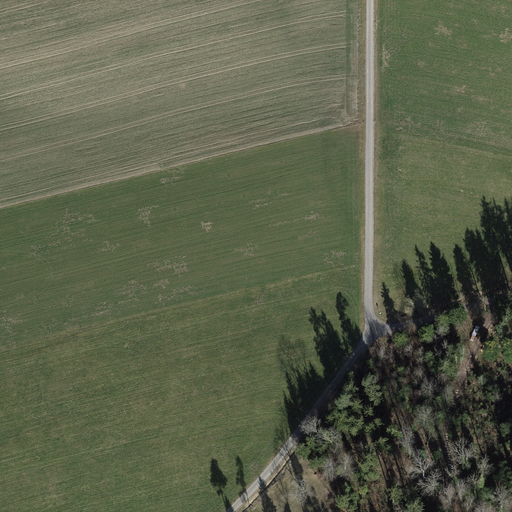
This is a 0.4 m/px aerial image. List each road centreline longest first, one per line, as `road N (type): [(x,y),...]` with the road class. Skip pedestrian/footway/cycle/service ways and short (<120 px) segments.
road 1 (track): [(233,511),(370,340),(511,303)]
road 2 (track): [(371,0),(370,340)]
